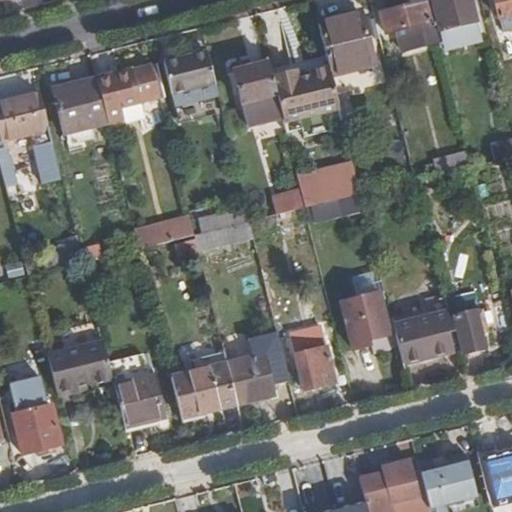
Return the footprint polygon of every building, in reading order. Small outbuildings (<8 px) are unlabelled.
[(442,42),(437,20),(432,22),(425,0),(405,0),(406,2),(401,3),(402,9),(383,14),(387,33),(398,30),(404,51),(442,42)] [(473,0),(435,0),(447,48),(483,39),(473,0)] [(511,29),(511,0),(497,0),(504,31),(511,29)] [(343,23),(320,27),(330,69),(331,72),(377,62),(364,10),(342,16),(343,23)] [(216,83),(209,50),(165,61),(171,93),(174,92),(206,85),(216,83)] [(275,77),(271,63),(234,70),(247,125),(285,116),(275,77)] [(159,98),(151,68),(113,77),(114,79),(99,83),(109,126),(127,121),(123,108),(143,102),(159,98)] [(331,72),(330,69),(303,76),(301,70),(275,77),(285,116),(287,124),(341,112),(331,72)] [(54,90),(66,134),(100,125),(106,123),(94,80),(54,90)] [(206,85),(174,92),(177,107),(210,99),(206,85)] [(0,103),(0,119),(5,139),(46,130),(38,94),(0,103)] [(147,116),(143,102),(123,108),(127,121),(147,116)] [(100,125),(66,134),(68,146),(103,137),(100,125)] [(144,154),(138,130),(112,136),(118,161),(144,154)] [(33,144),(37,184),(58,182),(54,141),(33,144)] [(511,141),(495,145),(499,160),(511,156),(511,141)] [(473,166),(472,164),(469,151),(436,159),(439,175),(473,166)] [(343,198),(362,194),(354,164),(300,178),(304,191),(307,207),(343,198)] [(280,214),(307,207),(304,191),(276,199),(280,214)] [(348,216),(343,198),(307,207),(312,225),(348,216)] [(250,221),(247,207),(201,218),(204,233),(250,221)] [(136,247),(192,238),(189,217),(133,226),(136,247)] [(254,234),(250,221),(204,233),(196,235),(198,247),(254,234)] [(320,253),(336,248),(330,225),(314,230),(320,253)] [(84,263),(101,259),(104,258),(101,247),(82,252),(84,263)] [(101,259),(84,263),(88,276),(104,272),(101,259)] [(29,277),(26,263),(7,268),(10,281),(29,277)] [(8,305),(15,303),(12,292),(5,294),(8,305)] [(371,348),(369,342),(393,336),(382,293),(343,302),(355,352),(371,348)] [(450,310),(448,303),(427,308),(425,301),(391,309),(395,323),(450,310)] [(460,349),(450,310),(395,323),(404,363),(432,355),(460,349)] [(489,332),(483,310),(455,316),(464,353),(485,348),(482,333),(489,332)] [(103,341),(48,355),(58,393),(112,379),(108,363),(103,341)] [(296,355),(303,389),(323,384),(320,372),(333,368),(328,346),(296,355)] [(149,351),(108,363),(112,379),(124,429),(165,418),(149,351)] [(291,385),(282,351),(264,356),(273,391),(291,385)] [(226,363),(236,405),(274,395),(273,391),(264,356),(264,354),(226,363)] [(404,363),(405,367),(433,360),(432,355),(404,363)] [(226,363),(171,378),(181,419),(236,405),(226,363)] [(53,409),(12,418),(21,458),(61,449),(53,409)] [(418,473),(415,461),(410,462),(409,460),(380,467),(381,472),(359,478),(364,500),(366,511),(390,511),(389,504),(416,497),(415,492),(422,490),(418,473)] [(466,462),(430,470),(439,507),(475,498),(466,462)] [(430,470),(418,473),(422,490),(427,510),(439,507),(430,470)] [(427,511),(427,510),(422,490),(415,492),(416,497),(389,504),(390,511),(427,511)] [(366,511),(364,500),(335,507),(336,511),(366,511)]
